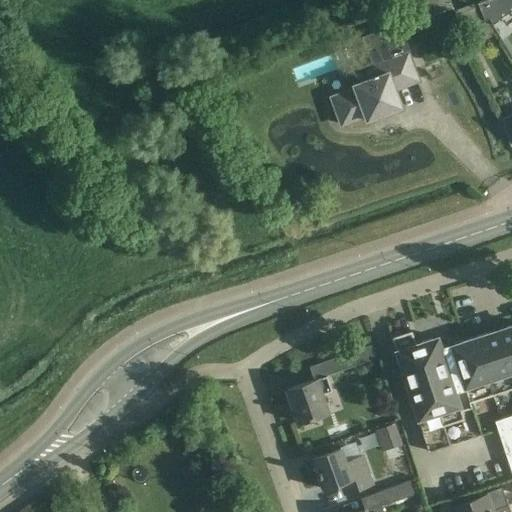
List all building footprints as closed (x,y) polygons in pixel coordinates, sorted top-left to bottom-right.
[(418,0),(426,18),(453,7),(449,0),(418,0)] [(511,0),(483,0),(477,2),(485,20),(489,17),(492,24),(511,11),(511,0)] [(476,3),(453,11),(460,30),(483,21),(476,3)] [(488,19),(463,32),(470,47),(496,34),(488,19)] [(395,88),(418,79),(398,25),(364,37),(378,75),(353,84),(355,88),(331,96),(341,124),(365,115),(366,119),(401,106),(395,88)] [(443,355),(437,336),(407,346),(402,333),(391,337),(428,449),(450,443),(444,424),(464,417),(461,409),(471,406),(469,401),(511,386),(511,324),(454,344),(456,351),(443,355)] [(375,358),(371,344),(344,354),(349,367),(375,358)] [(332,390),(327,375),(287,389),(298,421),(327,411),(321,394),(332,390)] [(511,412),(495,418),(511,472),(511,412)] [(396,421),(381,426),(389,448),(403,443),(396,421)] [(345,462),(341,448),(312,458),(322,488),(345,480),(349,491),(372,483),(363,455),(345,462)] [(423,502),(415,478),(389,487),(394,499),(415,492),(419,503),(423,502)] [(470,500),(452,507),(453,511),(492,511),(492,510),(508,504),(501,486),(484,492),(485,495),(470,500)]
